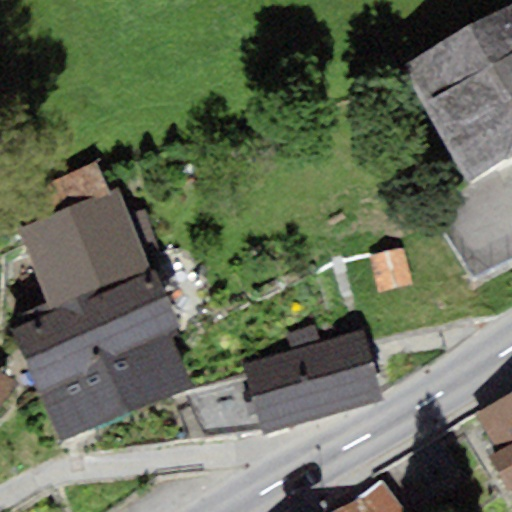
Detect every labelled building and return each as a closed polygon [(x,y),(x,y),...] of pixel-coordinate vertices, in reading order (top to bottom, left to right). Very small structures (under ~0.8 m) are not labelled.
[(469,181),(511,156),(511,8),(405,69),(469,181)] [(33,224),(109,193),(97,164),(21,195),(33,224)] [(33,224),(18,230),(52,313),(78,302),(142,276),(151,272),(117,190),(109,193),(33,224)] [(142,276),(78,302),(127,415),(191,388),(142,276)] [(61,443),(127,415),(78,302),(52,313),(12,330),(61,443)] [(263,436),(382,401),(361,331),(242,366),(263,436)] [(0,404),(15,381),(0,371),(0,404)] [(511,395),(477,416),(497,451),(487,457),(510,496),(511,494),(511,395)] [(401,511),(385,485),(370,493),(335,511),(401,511)]
